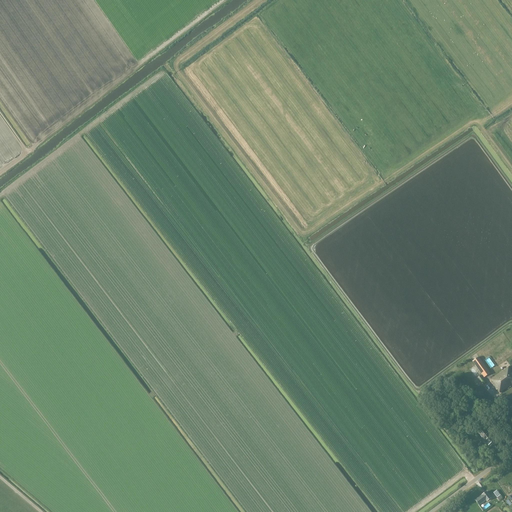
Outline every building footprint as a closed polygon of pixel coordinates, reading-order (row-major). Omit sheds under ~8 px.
[(483,378),(490,373),(478,357),(472,361),(483,378)] [(491,376),(489,378),(490,380),(489,381),(495,390),(496,390),(499,393),(511,384),(511,373),(508,367),(504,370),(493,378),(491,376)] [(480,375),(477,378),(482,385),(486,382),(480,375)] [(483,428),(477,433),(484,441),(485,441),(488,445),(493,441),(489,437),(490,437),(485,431),(488,429),(483,423),(480,425),(483,428)] [(486,492),(475,500),(478,505),(485,500),(486,501),(490,498),(486,492)]
